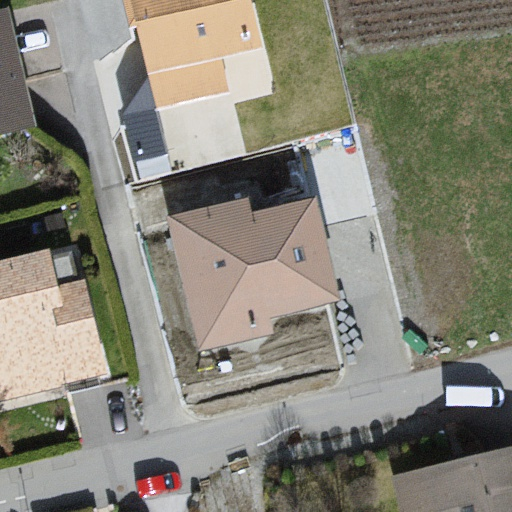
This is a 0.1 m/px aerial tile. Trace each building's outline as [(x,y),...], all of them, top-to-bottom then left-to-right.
[(255,0),(134,0),(162,114),(232,97),(226,73),(270,62),(255,0)] [(14,21),(0,23),(0,147),(40,139),(14,21)] [(253,210),(175,229),(204,352),(269,337),(267,324),(335,308),(340,311),(319,225),(316,209),(256,224),(253,210)] [(71,256),(0,271),(0,395),(97,374),(71,256)] [(511,511),(511,448),(389,477),(396,511),(511,511)]
